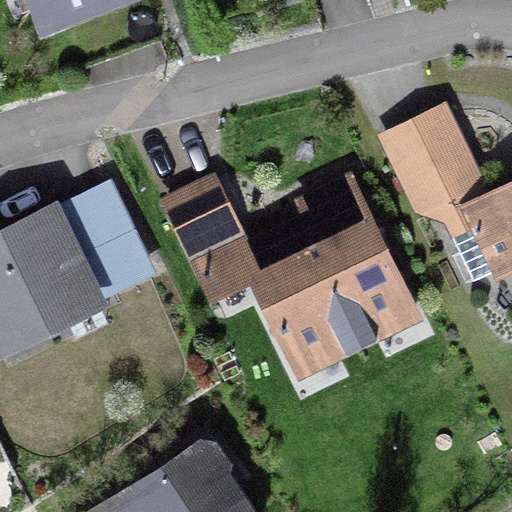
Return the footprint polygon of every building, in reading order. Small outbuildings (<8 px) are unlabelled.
[(147,0),(3,0),(21,47),(148,1),(147,0)] [(421,126),(376,146),(408,215),(453,195),(421,126)] [(215,195),(172,216),(195,264),(238,243),(215,195)] [(511,195),(462,220),(495,287),(511,278),(511,195)] [(312,238),(227,280),(242,309),(260,300),(299,379),(413,323),(352,201),(306,224),(312,238)] [(45,212),(0,231),(0,357),(92,317),(45,212)] [(178,447),(90,511),(221,511),(204,487),(210,473),(197,453),(178,447)]
